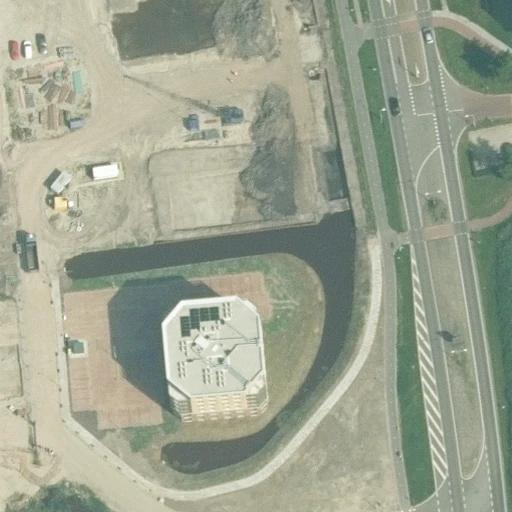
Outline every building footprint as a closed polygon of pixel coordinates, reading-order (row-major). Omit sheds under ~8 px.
[(246,0),(230,0),(224,1),(230,42),(251,39),(246,0)] [(270,0),(246,0),(251,39),(275,36),(273,21),(276,21),(275,10),(271,10),(270,0)] [(224,1),(203,3),(208,45),(217,44),(218,47),(229,46),(228,42),(230,42),(224,1)] [(203,3),(182,6),(187,48),(208,45),(203,3)] [(182,6),(160,9),(166,50),(174,49),(175,53),(186,51),(185,48),(187,48),(182,6)] [(160,9),(139,12),(144,54),(145,54),(145,53),(166,50),(160,9)] [(115,20),(111,21),(112,32),(116,31),(120,57),(144,54),(139,12),(114,15),(115,20)] [(296,137),(288,139),(289,151),(298,150),(296,137)] [(288,139),(279,140),(281,152),(289,151),(288,139)] [(161,154),(148,155),(149,164),(162,162),(161,154)] [(162,162),(149,164),(150,172),(163,170),(162,162)] [(134,165),(110,168),(116,220),(138,217),(140,229),(156,227),(152,193),(138,195),(134,165)] [(302,165),(279,168),(286,217),(309,214),(302,165)] [(88,171),(87,171),(94,222),(116,220),(110,168),(109,168),(109,169),(88,172),(88,171)] [(279,168),(258,171),(265,220),(286,217),(279,168)] [(163,170),(150,172),(152,180),(164,179),(163,170)] [(66,204),(52,206),(55,230),(71,228),(71,225),(94,222),(87,171),(62,174),(66,204)] [(258,171),(236,174),(243,223),(265,220),(258,171)] [(236,174),(215,177),(222,226),(243,223),(236,174)] [(215,177),(194,180),(200,229),(222,226),(215,177)] [(164,179),(152,180),(153,189),(165,187),(164,179)] [(194,180),(171,183),(178,232),(200,229),(194,180)] [(165,187),(153,189),(154,197),(167,195),(165,187)] [(167,195),(154,197),(155,205),(168,204),(167,195)] [(168,204),(155,205),(156,214),(169,212),(168,204)] [(0,240),(14,238),(11,210),(0,211),(0,240)] [(169,212),(156,214),(157,222),(170,220),(169,212)] [(170,220),(157,222),(159,231),(171,229),(170,220)] [(171,229),(159,231),(160,239),(172,237),(171,229)] [(184,327),(165,350),(170,404),(193,423),(248,418),(266,396),(262,341),(239,322),(184,327)] [(13,354),(0,355),(0,396),(3,396),(3,395),(17,394),(16,380),(17,379),(16,368),(14,368),(13,354)]
